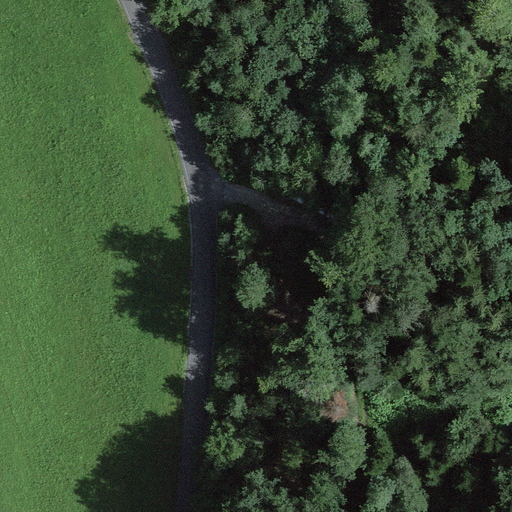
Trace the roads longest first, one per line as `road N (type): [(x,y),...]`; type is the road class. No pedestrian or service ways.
road 1 (tertiary): [(193,511),(209,247),(202,175),(135,0)]
road 2 (track): [(203,190),(252,200),(511,334)]
road 3 (track): [(325,511),(350,372),(276,212)]
